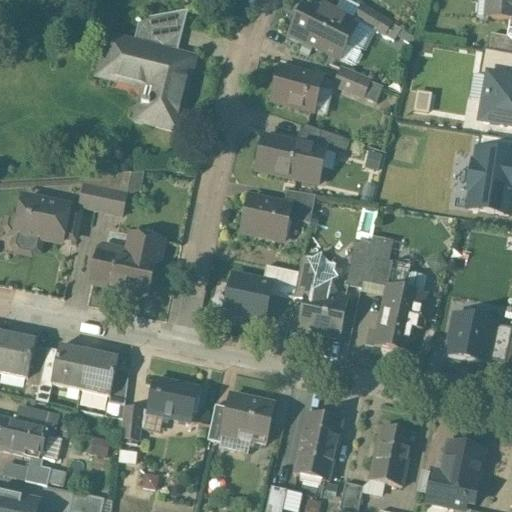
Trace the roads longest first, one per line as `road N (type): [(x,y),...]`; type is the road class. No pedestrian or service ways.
road 1 (residential): [(185,336),(250,47),(268,0)]
road 2 (residential): [(185,336),(511,414)]
road 3 (residential): [(0,301),(185,336)]
